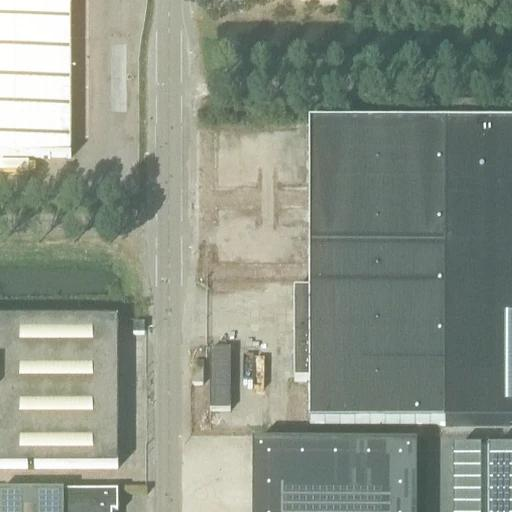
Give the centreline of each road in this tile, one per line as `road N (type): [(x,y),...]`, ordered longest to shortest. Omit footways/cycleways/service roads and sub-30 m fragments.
road 1 (unclassified): [(173,511),(173,0)]
road 2 (unknown): [(106,0),(102,149),(52,177),(0,177)]
